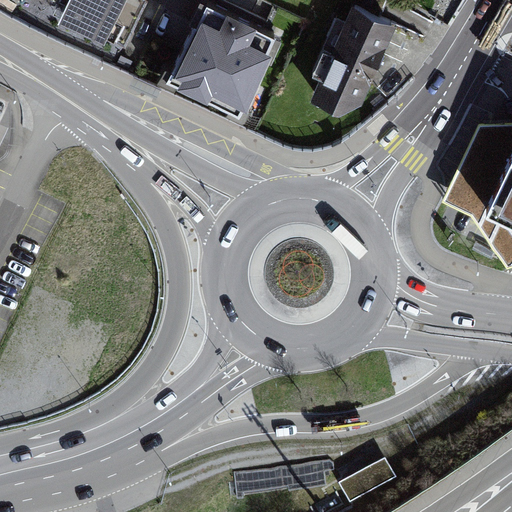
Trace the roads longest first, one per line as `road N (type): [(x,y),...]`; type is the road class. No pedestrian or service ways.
road 1 (motorway): [(113,147),(164,219),(176,252),(174,328),(150,372),(111,407),(0,446)]
road 2 (secondary): [(139,454),(250,428),(385,412),(483,350)]
road 3 (secondary): [(236,315),(198,375),(130,425),(0,467)]
road 4 (primary): [(282,200),(226,181),(76,105)]
road 5 (secondary): [(139,454),(222,387),(290,349)]
road 6 (secondary): [(373,256),(392,192),(439,102)]
road 7 (primary): [(113,147),(187,202),(226,251)]
road 8 (secondary): [(439,102),(322,200)]
road 9 (primary): [(511,317),(425,302),(375,271)]
road 10 (secondary): [(0,497),(139,454)]
road 11 (primary): [(346,334),(483,350)]
